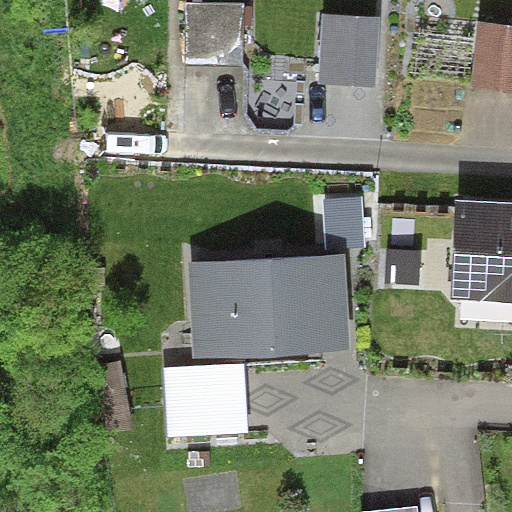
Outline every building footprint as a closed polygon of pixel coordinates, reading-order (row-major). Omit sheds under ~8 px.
[(245,3),(186,2),(185,63),(244,64),(245,3)] [(380,15),(323,13),(320,84),(377,86),(380,15)] [(511,24),(479,21),(472,88),(511,91),(511,24)] [(324,199),(327,249),(366,246),(363,197),(324,199)] [(511,203),(455,201),(451,299),(511,301),(511,203)] [(421,250),(388,248),(385,282),(419,284),(421,250)] [(345,254),(188,263),(194,361),(351,351),(345,254)] [(121,360),(95,364),(107,429),(133,425),(121,360)] [(244,363),(164,368),(168,436),(248,432),(244,363)]
